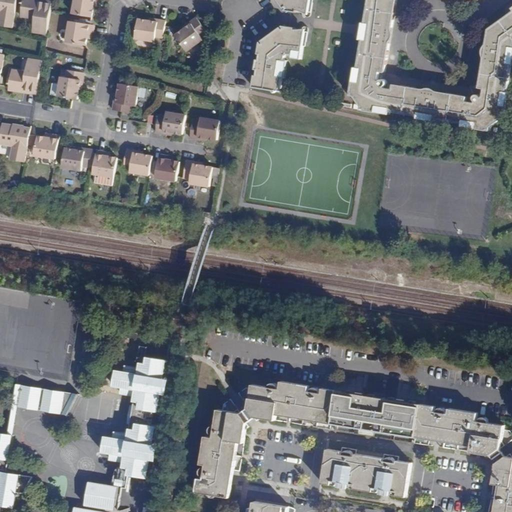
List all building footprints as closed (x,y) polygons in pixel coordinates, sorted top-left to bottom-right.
[(17,0),(0,0),(0,25),(13,28),(17,0)] [(33,33),(47,36),(52,10),(53,5),(35,2),(35,0),(23,0),(21,18),(35,20),(33,33)] [(74,0),(72,14),(91,17),(92,7),(93,7),(96,8),(97,0),(74,0)] [(303,11),(311,13),(312,0),(278,0),(285,9),(287,7),(290,11),(297,12),(297,10),(303,11)] [(369,0),(366,22),(366,23),(369,24),(367,32),(365,41),(363,40),(358,68),(361,68),(359,82),(353,81),(351,96),(355,96),(362,107),(361,110),(376,113),(377,107),(391,109),(391,111),(418,116),(419,113),(435,116),(435,119),(463,124),(464,121),(477,123),(476,129),(490,131),(491,128),(501,120),(505,121),(507,106),(502,105),(505,91),(507,92),(511,64),(509,64),(511,46),(511,14),(507,18),(506,17),(489,29),(488,34),(489,35),(488,42),(498,44),(497,49),(489,48),(488,50),(488,52),(488,53),(490,55),(496,56),(495,61),(485,60),(484,68),(483,68),(481,80),(482,80),(481,88),(487,89),(486,98),(482,98),(482,96),(481,95),(478,94),(477,95),(476,96),(474,98),(474,100),(476,101),(475,106),(466,104),(467,98),(459,97),(459,95),(447,93),(447,95),(439,94),(438,104),(433,103),(433,95),(432,93),(429,93),(427,94),(426,95),(426,96),(425,101),(420,101),(422,91),(414,89),(414,88),(402,85),(401,87),(394,86),(393,92),(384,91),(384,86),(385,86),(386,85),(387,83),(386,81),(385,80),(383,80),(382,80),(380,81),(376,81),(378,71),(383,72),(385,65),(387,65),(389,53),(387,52),(388,45),(379,43),(380,38),(386,39),(388,37),(388,35),(388,32),(381,31),(381,26),(391,27),(392,20),(394,20),(396,7),(394,7),(395,0),(369,0)] [(207,32),(198,19),(197,17),(190,22),(192,24),(184,29),(176,35),(188,52),(204,41),(201,37),(207,32)] [(163,39),(165,26),(166,21),(159,20),(159,22),(148,21),(139,19),(135,40),(155,43),(156,38),(163,39)] [(69,21),(65,44),(66,44),(67,42),(86,46),(87,39),(88,36),(91,36),(92,31),(93,25),(69,21)] [(303,47),(305,47),(306,46),(307,33),(301,32),(294,31),(295,28),(286,27),(283,30),(281,28),(263,41),(264,44),(260,46),(259,54),(261,54),(260,61),(258,61),(257,65),(256,69),(258,70),(257,76),(255,75),(253,87),(280,92),(282,77),(279,77),(283,60),(285,61),(286,56),(289,54),(293,55),(293,52),(302,53),(303,47)] [(39,91),(43,61),(29,58),(26,72),(12,70),(10,87),(9,89),(21,91),(22,88),(39,91)] [(65,97),(78,100),(80,89),(81,80),(84,80),(85,73),(73,71),(67,70),(65,78),(61,77),(60,85),(58,96),(65,97)] [(50,95),(58,96),(60,85),(52,84),(50,95)] [(122,111),(131,113),(132,106),(137,107),(140,87),(139,87),(120,84),(119,93),(117,104),(115,103),(113,110),(122,111)] [(184,129),(187,115),(167,112),(167,116),(159,115),(157,125),(156,132),(163,133),(164,131),(174,133),(183,134),(184,129)] [(218,140),(221,120),(201,117),(200,122),(194,120),(192,130),(191,138),(198,139),(198,137),(208,138),(218,140)] [(3,124),(3,128),(0,145),(14,147),(12,160),(27,162),(31,135),(32,128),(26,127),(26,128),(25,130),(14,129),(15,126),(3,124)] [(46,137),(39,136),(35,157),(57,160),(59,147),(61,136),(56,135),(51,134),(51,138),(46,137)] [(91,168),(91,166),(94,150),(86,149),(86,151),(76,150),(66,148),(63,169),(82,172),(83,167),(91,168)] [(153,158),(154,156),(144,154),(144,156),(134,154),(134,150),(127,149),(125,162),(124,168),(132,169),(131,173),(151,176),(153,158)] [(118,160),(118,158),(111,157),(106,156),(107,152),(99,151),(94,150),(91,166),(95,166),(93,175),(96,175),(115,178),(118,160)] [(156,179),(178,182),(181,164),(181,162),(174,161),(174,162),(170,161),(170,156),(167,156),(160,155),(160,160),(156,179)] [(187,165),(185,179),(192,180),(191,184),(211,188),(214,167),(208,166),(204,166),(195,164),(195,161),(188,160),(187,165)] [(115,178),(96,175),(95,184),(113,187),(115,178)] [(107,438),(104,452),(113,454),(112,460),(125,462),(124,468),(131,469),(130,474),(148,477),(156,427),(150,426),(153,410),(158,411),(167,361),(149,358),(148,364),(141,363),(140,368),(127,366),(126,372),(117,371),(115,386),(123,387),(122,393),(136,396),(130,434),(116,432),(115,439),(107,438)] [(249,422),(255,418),(258,421),(262,418),(277,420),(277,415),(315,421),(333,424),(338,390),(324,388),(323,393),(321,393),(320,390),(317,388),(316,388),(314,388),(311,390),(311,391),(310,391),(310,386),(282,381),(280,389),(279,388),(278,385),(277,384),(276,383),(273,383),(271,384),(269,385),(269,387),(253,384),(250,402),(245,404),(249,408),(247,415),(241,413),(238,410),(236,412),(219,409),(215,425),(213,426),(210,429),(210,432),(212,436),(213,436),(213,438),(206,437),(201,465),(206,465),(206,467),(203,468),(201,470),(201,474),(201,475),(202,477),(203,478),(204,478),(203,480),(199,479),(196,493),(230,498),(240,443),(245,444),(248,429),(251,426),(249,423),(249,422)] [(79,395),(15,384),(11,406),(67,416),(79,395)] [(422,404),(338,390),(333,424),(332,429),(415,443),(416,437),(422,404)] [(436,406),(422,404),(416,437),(434,440),(472,447),(471,452),(485,454),(488,458),(491,456),(497,463),(494,466),(496,469),(494,484),(500,484),(495,511),(511,511),(511,455),(510,452),(506,456),(500,454),(501,448),(504,445),(502,442),(505,425),(489,423),(489,421),(487,419),(486,418),(483,417),(480,419),(478,421),(477,420),(478,413),(450,408),(449,413),(447,413),(447,411),(446,410),(444,408),(441,407),(439,408),(437,410),(437,412),(435,411),(436,406)] [(332,429),(333,424),(315,421),(314,427),(332,430),(332,429)] [(0,433),(0,459),(9,461),(13,436),(0,433)] [(434,440),(416,437),(415,443),(433,446),(434,440)] [(328,449),(322,484),(407,497),(412,462),(398,460),(397,463),(395,462),(395,461),(394,459),(391,457),(390,457),(387,458),(386,461),(384,460),(384,458),(356,453),(356,456),(354,456),(354,454),(352,451),(349,450),(347,450),(345,451),(344,452),(344,454),(342,454),(343,451),(328,449)] [(2,472),(0,484),(0,505),(14,508),(19,475),(2,472)] [(90,482),(86,506),(115,510),(119,487),(90,482)] [(295,511),(296,508),(285,506),(255,501),(254,509),(250,509),(249,511),(295,511)]
